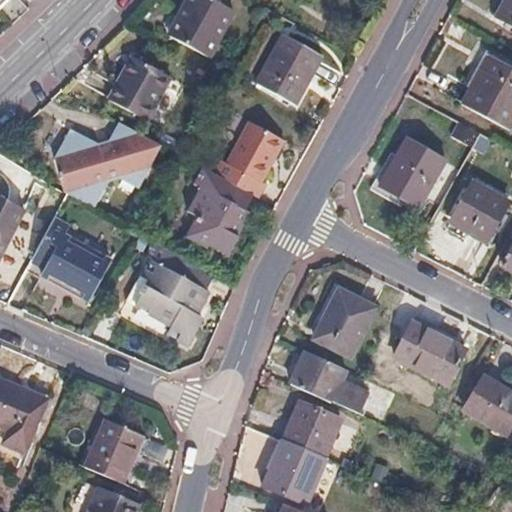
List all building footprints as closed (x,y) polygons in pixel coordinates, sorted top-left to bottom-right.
[(227,14),(201,0),(186,0),(164,40),(202,60),(227,14)] [(511,0),(504,0),(495,16),(506,22),(502,29),(511,35),(511,0)] [(314,60),(277,40),(250,87),(287,108),(314,60)] [(511,70),(487,57),(469,89),(461,104),(507,130),(511,120),(511,70)] [(166,80),(128,59),(104,100),(142,122),(166,80)] [(95,148),(95,146),(66,131),(51,160),(61,193),(65,196),(88,209),(104,181),(103,180),(114,178),(114,179),(133,190),(157,149),(115,125),(104,143),(105,144),(95,148)] [(276,147),(242,128),(219,169),(253,187),(276,147)] [(404,142),(395,158),(379,188),(402,201),(416,208),(441,162),(404,142)] [(214,166),(208,178),(244,198),(251,202),(258,190),(253,187),(219,169),(214,166)] [(189,187),(176,211),(184,216),(173,235),(197,248),(199,245),(208,251),(217,235),(224,239),(238,215),(235,213),(244,198),(208,178),(193,169),(184,184),(189,187)] [(507,203),(469,182),(451,218),(469,228),(467,233),(486,243),(507,203)] [(0,251),(24,208),(0,195),(0,251)] [(66,225),(53,218),(26,266),(87,300),(109,261),(61,234),(66,225)] [(511,224),(491,261),(511,273),(511,224)] [(224,239),(217,235),(208,251),(220,257),(229,242),(224,239)] [(134,288),(134,290),(131,296),(132,298),(126,310),(161,330),(159,334),(178,345),(194,317),(189,315),(201,293),(198,291),(206,276),(151,245),(143,260),(147,262),(134,288)] [(356,293),(332,281),(309,327),(317,331),(338,290),(353,297),(356,293)] [(353,297),(338,290),(317,331),(313,339),(349,356),(373,307),(353,297)] [(413,315),(410,322),(450,342),(453,335),(413,315)] [(450,342),(410,322),(393,358),(447,384),(463,349),(450,342)] [(341,369),(302,351),(287,385),(354,414),(361,399),(334,386),(341,369)] [(511,397),(480,377),(460,411),(502,435),(511,418),(511,397)] [(43,402),(0,383),(0,450),(18,458),(43,402)] [(335,421),(293,403),(278,442),(319,459),(335,421)] [(138,434),(102,418),(81,467),(118,483),(138,434)] [(319,459),(278,442),(260,487),(302,505),(321,459),(319,459)] [(133,511),(137,503),(95,485),(83,511),(133,511)] [(307,511),(282,502),(277,511),(307,511)]
